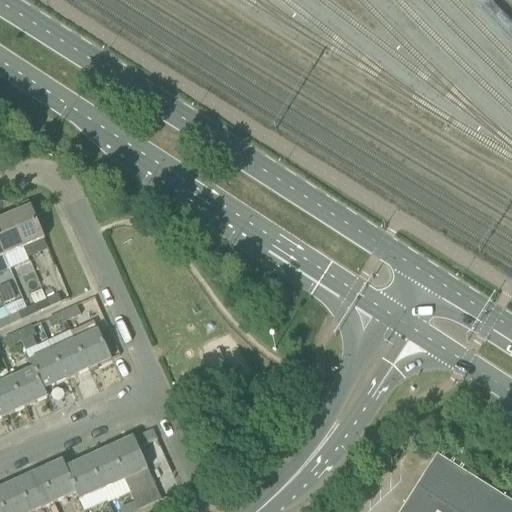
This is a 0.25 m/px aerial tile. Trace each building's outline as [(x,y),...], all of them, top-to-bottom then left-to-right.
[(25,250),(45,241),(29,204),(19,208),(21,214),(11,218),(25,250)] [(0,247),(5,258),(25,250),(11,218),(1,222),(0,219),(0,247)] [(27,250),(29,258),(50,253),(48,245),(27,250)] [(16,300),(9,285),(0,289),(0,295),(4,305),(16,300)] [(58,297),(47,302),(50,310),(62,305),(58,297)] [(39,315),(50,310),(47,302),(35,307),(39,315)] [(63,314),(67,323),(81,317),(77,308),(63,314)] [(52,330),(67,323),(63,314),(48,321),(52,330)] [(19,315),(7,320),(11,328),(23,323),(19,315)] [(0,332),(11,328),(7,320),(0,323),(0,332)] [(112,362),(99,334),(95,324),(71,335),(76,344),(77,344),(90,372),(112,362)] [(31,329),(19,335),(22,343),(27,353),(25,354),(33,372),(35,371),(45,392),(67,382),(49,343),(37,349),(33,338),(35,337),(31,329)] [(71,333),(49,343),(67,382),(90,372),(77,344),(76,344),(71,335),(71,333)] [(7,350),(22,343),(19,335),(3,342),(7,350)] [(12,381),(25,410),(48,399),(45,392),(35,371),(33,372),(12,381)] [(12,381),(0,386),(0,413),(3,420),(25,410),(12,381)] [(136,503),(140,511),(162,502),(139,450),(158,442),(154,432),(112,451),(126,481),(124,482),(130,495),(134,504),(136,503)] [(112,451),(89,461),(103,491),(109,504),(130,495),(124,482),(126,481),(112,451)] [(511,511),(511,504),(438,458),(433,465),(403,511),(511,511)] [(103,491),(89,461),(67,471),(77,494),(75,495),(79,502),(103,491)] [(64,464),(41,474),(55,504),(75,495),(77,494),(67,471),(64,464)] [(19,484),(31,511),(37,511),(55,504),(41,474),(19,484)] [(31,511),(19,484),(0,492),(0,502),(4,511),(31,511)] [(121,511),(138,511),(140,511),(136,503),(134,504),(120,510),(121,511)]
